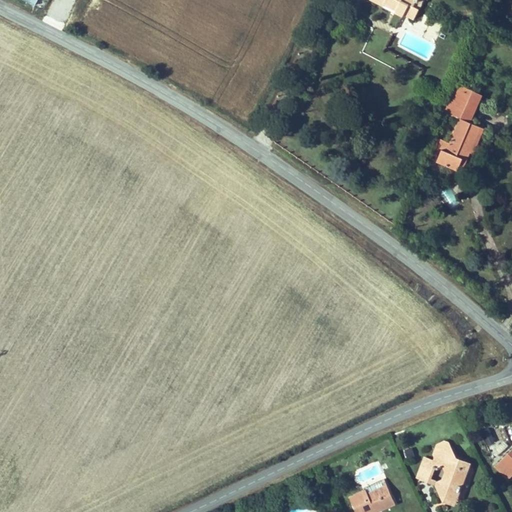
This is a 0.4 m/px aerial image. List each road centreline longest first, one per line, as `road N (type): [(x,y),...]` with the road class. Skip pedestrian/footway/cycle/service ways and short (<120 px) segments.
road 1 (tertiary): [(0,7),(237,136),(511,343)]
road 2 (tertiary): [(190,511),(384,421),(511,375)]
